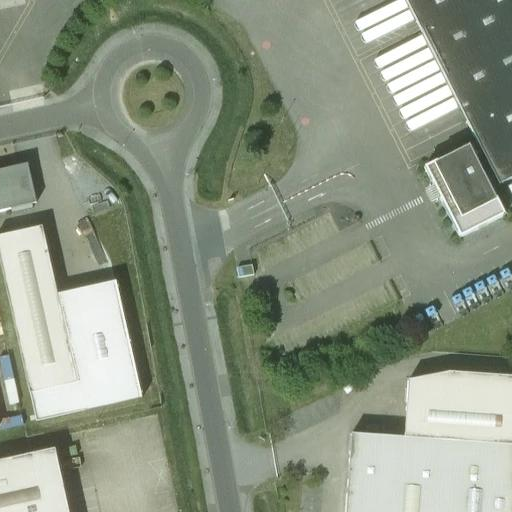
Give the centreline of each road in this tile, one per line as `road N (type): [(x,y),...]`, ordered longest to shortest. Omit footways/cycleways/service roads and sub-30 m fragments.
road 1 (unclassified): [(234,511),(163,146)]
road 2 (unclassified): [(163,146),(192,129),(205,97),(195,64),(182,52),(132,47),(107,70),(101,103)]
